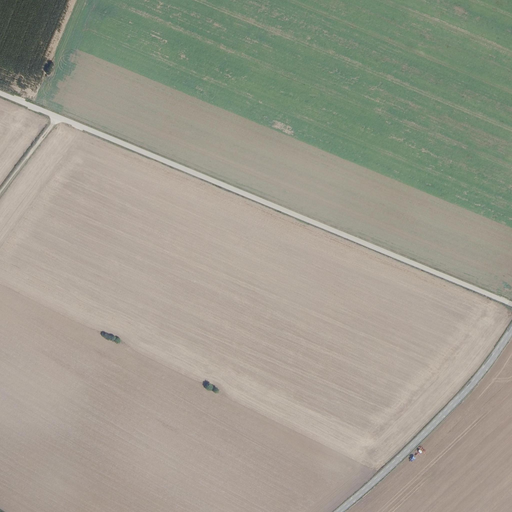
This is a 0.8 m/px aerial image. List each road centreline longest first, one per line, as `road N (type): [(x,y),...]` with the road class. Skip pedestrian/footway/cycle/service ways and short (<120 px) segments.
road 1 (track): [(0,93),(511,304)]
road 2 (tertiary): [(511,329),(451,407),(338,511)]
